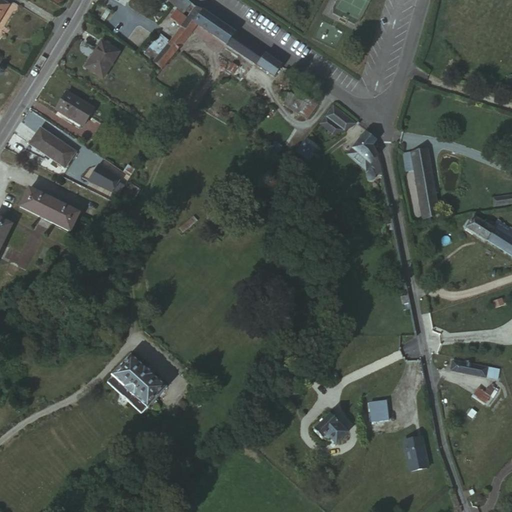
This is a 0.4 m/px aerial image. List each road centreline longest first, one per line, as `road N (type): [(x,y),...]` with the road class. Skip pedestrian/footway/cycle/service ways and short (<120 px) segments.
road 1 (residential): [(466,511),(438,438),(378,111)]
road 2 (residential): [(204,0),(378,111)]
road 3 (unknown): [(144,366),(113,347),(49,400),(0,424)]
road 4 (tertiary): [(0,137),(82,0)]
road 5 (unknown): [(383,134),(511,175)]
